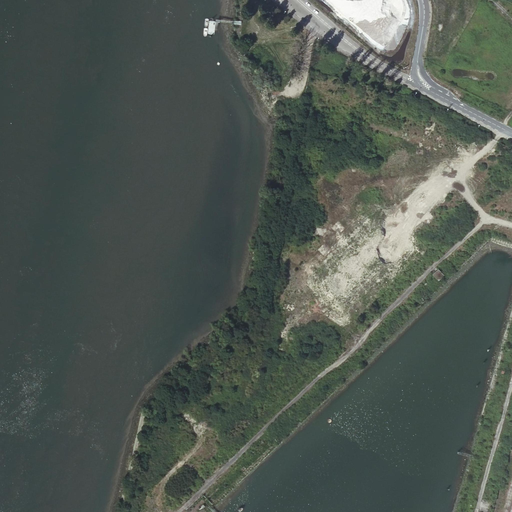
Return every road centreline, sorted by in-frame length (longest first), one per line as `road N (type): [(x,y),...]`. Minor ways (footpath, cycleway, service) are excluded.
road 1 (track): [(183,507),(468,230),(492,218),(511,224)]
road 2 (tertiary): [(298,0),(369,57),(511,133)]
road 3 (track): [(511,387),(476,511)]
